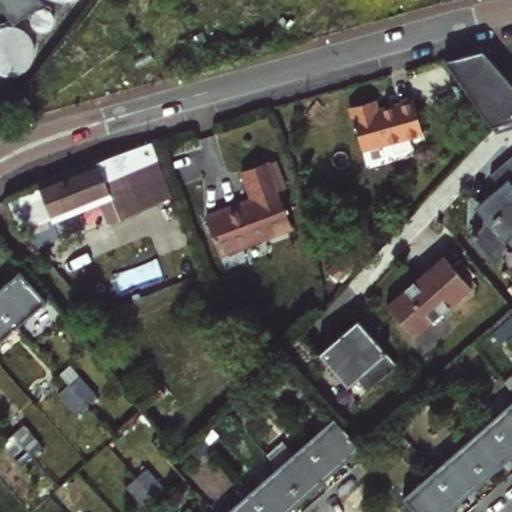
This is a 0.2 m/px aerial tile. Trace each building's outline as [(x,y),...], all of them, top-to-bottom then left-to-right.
[(4,0),(30,35),(57,15),(54,10),(67,0),(4,0)] [(41,61),(25,19),(0,28),(0,75),(0,77),(41,61)] [(482,50),(443,60),(464,88),(483,114),(490,124),(506,110),(511,117),(511,84),(506,78),(494,63),(482,50)] [(362,150),(424,132),(414,99),(378,110),(374,99),(349,107),(362,150)] [(91,193),(104,222),(171,194),(152,141),(115,153),(37,185),(48,212),(91,193)] [(511,152),(489,172),(500,184),(474,206),(481,212),(481,231),(496,231),(504,240),(511,232),(511,152)] [(221,254),(294,226),(269,160),(242,171),(253,198),(238,204),(239,208),(208,220),(221,254)] [(470,285),(444,254),(386,303),(414,336),(470,285)] [(0,309),(13,324),(42,298),(18,271),(0,286),(0,309)] [(0,335),(13,324),(0,309),(0,335)] [(511,315),(501,325),(507,331),(511,326),(511,315)] [(397,365),(358,321),(321,351),(347,388),(358,378),(368,390),(397,365)] [(491,334),(497,340),(507,331),(501,325),(491,334)] [(445,374),(451,381),(462,371),(461,370),(470,362),(465,357),(456,365),(445,374)] [(77,373),(67,383),(86,404),(96,394),(77,373)] [(253,384),(262,394),(273,385),(264,374),(253,384)] [(434,384),(440,391),(451,381),(445,374),(434,384)] [(86,404),(67,383),(57,392),(76,413),(86,404)] [(242,395),(251,405),(262,394),(253,384),(242,395)] [(511,402),(488,424),(511,450),(511,402)] [(389,423),(394,430),(406,419),(401,413),(389,423)] [(304,442),(330,471),(359,446),(359,445),(334,416),(304,442)] [(21,423),(11,433),(30,453),(40,444),(21,423)] [(378,433),(383,440),(394,430),(389,423),(378,433)] [(486,476),(511,452),(511,450),(488,424),(461,448),(486,476)] [(210,447),(221,438),(213,429),(202,438),(210,447)] [(30,453),(11,433),(0,442),(19,463),(30,453)] [(191,447),(199,457),(210,447),(202,438),(191,447)] [(302,496),(330,471),(304,442),(277,467),(302,496)] [(432,473),(457,501),(486,476),(461,448),(432,473)] [(146,466),(136,475),(154,496),(165,487),(146,466)] [(266,511),(283,511),(302,496),(277,467),(249,492),(266,511)] [(404,498),(416,511),(444,511),(457,501),(432,473),(404,498)] [(154,496),(136,475),(125,484),(144,505),(154,496)] [(266,511),(249,492),(226,511),(266,511)]
